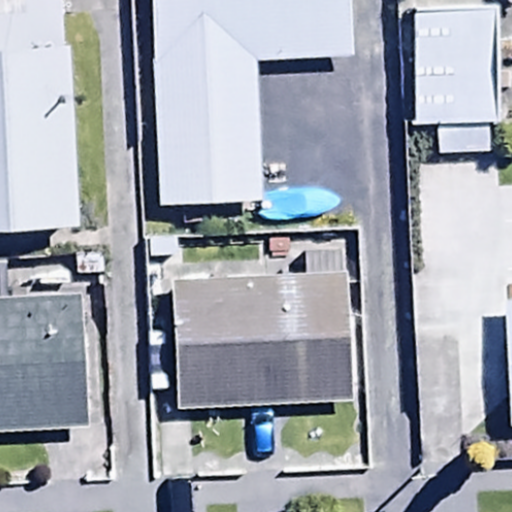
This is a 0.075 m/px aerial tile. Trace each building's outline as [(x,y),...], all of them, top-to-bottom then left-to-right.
[(58,0),(0,0),(0,227),(77,224),(68,42),(61,43),(58,0)] [(146,0),(154,205),(260,201),(255,60),(350,57),(347,0),(146,0)] [(406,12),(407,126),(489,125),(487,11),(406,12)] [(78,294),(4,298),(2,264),(0,263),(0,434),(86,429),(78,294)] [(195,270),(195,279),(167,280),(172,408),(349,401),(343,272),(262,276),(262,266),(195,270)] [(511,298),(499,300),(505,424),(511,423),(511,298)]
